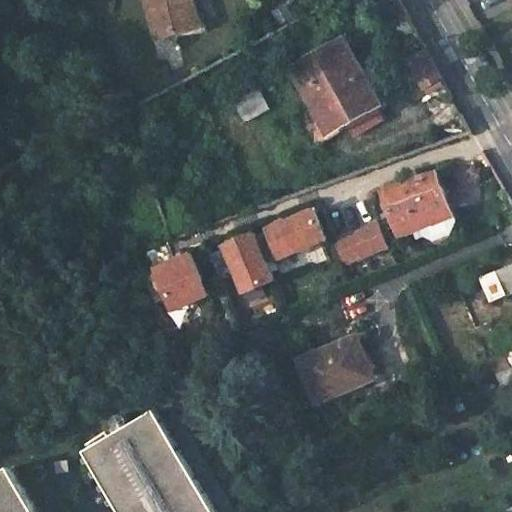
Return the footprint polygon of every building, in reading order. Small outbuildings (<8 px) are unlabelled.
[(184,2),(189,0),(142,0),(155,42),(192,31),(184,2)] [(189,0),(184,2),(192,31),(205,28),(197,0),(189,0)] [(331,135),(380,107),(345,44),(296,71),(331,135)] [(443,81),(427,51),(410,60),(426,90),(443,81)] [(439,171),(383,192),(399,236),(455,215),(439,171)] [(272,232),(259,237),(269,263),(282,258),(283,259),(330,240),(318,211),(271,230),(272,232)] [(379,223),(338,239),(348,264),(389,247),(379,223)] [(259,237),(258,235),(228,247),(229,249),(214,255),(223,277),(238,271),(247,294),(277,282),(269,263),(259,237)] [(212,295),(195,254),(159,268),(160,271),(147,276),(157,302),(170,297),(175,310),(212,295)] [(490,301),(511,291),(511,267),(482,280),(490,301)] [(326,398),(384,374),(372,348),(365,334),(308,359),(326,398)] [(491,376),(511,366),(511,350),(504,355),(502,353),(483,361),(491,376)] [(0,511),(217,511),(157,411),(88,452),(124,511),(38,511),(13,468),(0,475),(0,511)]
